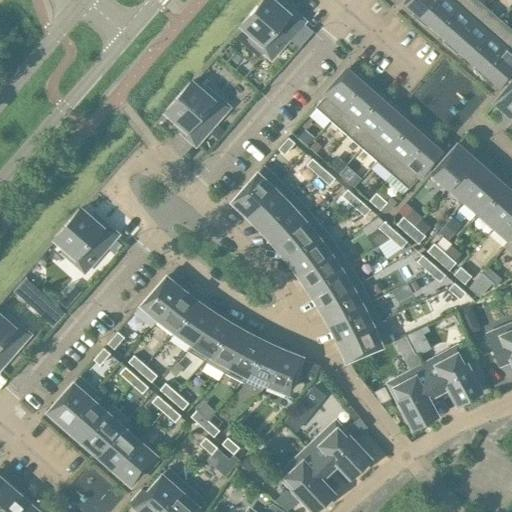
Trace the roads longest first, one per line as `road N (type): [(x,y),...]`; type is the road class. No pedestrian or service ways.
road 1 (residential): [(192,192),(254,250),(299,322),(238,299),(150,235)]
road 2 (residential): [(192,192),(357,0)]
road 3 (residential): [(0,406),(150,235)]
road 4 (residential): [(511,397),(450,426),(340,511)]
road 5 (tertiary): [(0,183),(127,40)]
road 6 (residential): [(150,235),(113,184),(125,166),(165,165),(192,192)]
road 7 (tertiary): [(86,4),(0,102)]
